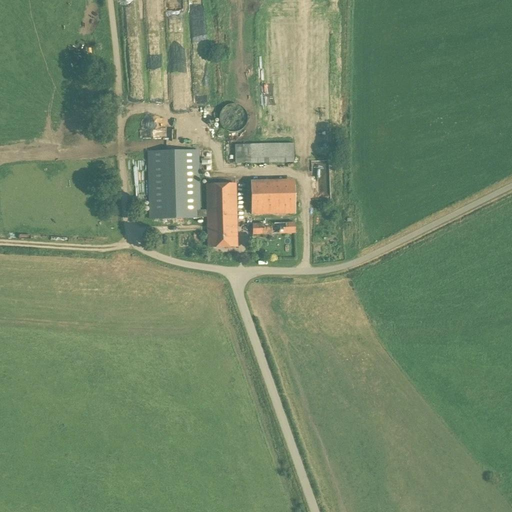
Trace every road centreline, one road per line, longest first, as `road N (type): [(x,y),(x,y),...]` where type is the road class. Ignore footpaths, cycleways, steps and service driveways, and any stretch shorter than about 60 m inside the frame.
road 1 (unclassified): [(109,0),(130,238),(174,262),(236,271)]
road 2 (unclassified): [(236,271),(338,268),(511,186)]
road 3 (unclassified): [(313,511),(238,300),(236,271)]
road 4 (track): [(267,0),(258,65),(263,108),(246,136),(213,148)]
road 5 (track): [(0,243),(95,247),(130,238)]
